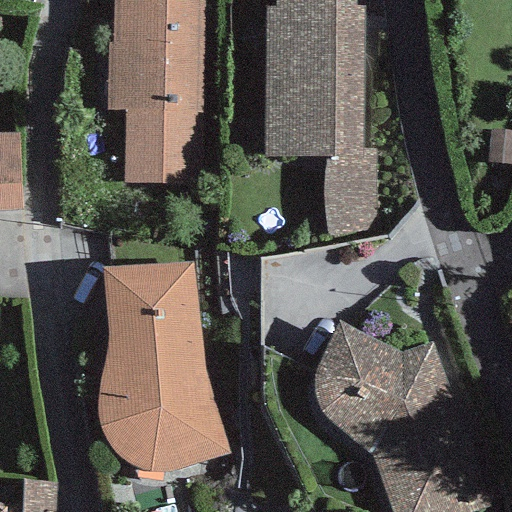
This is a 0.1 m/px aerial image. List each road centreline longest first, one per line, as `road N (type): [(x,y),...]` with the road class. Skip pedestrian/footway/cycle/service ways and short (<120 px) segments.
road 1 (residential): [(62,0),(43,81),(42,174),(86,511)]
road 2 (residential): [(403,0),(430,163),(511,400)]
